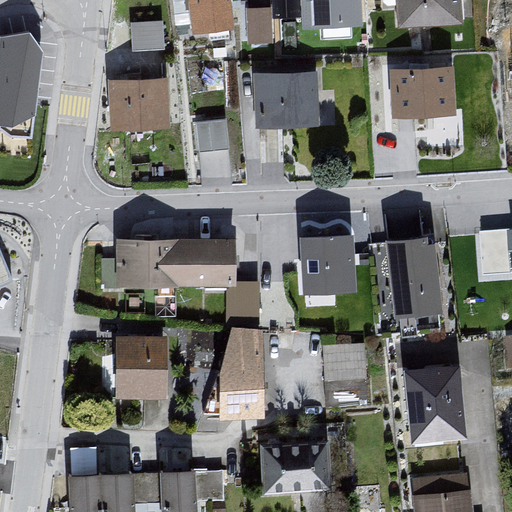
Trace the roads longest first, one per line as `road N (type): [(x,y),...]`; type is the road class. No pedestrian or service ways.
road 1 (residential): [(63,205),(511,187)]
road 2 (residential): [(24,511),(63,205)]
road 3 (residential): [(63,205),(84,0)]
